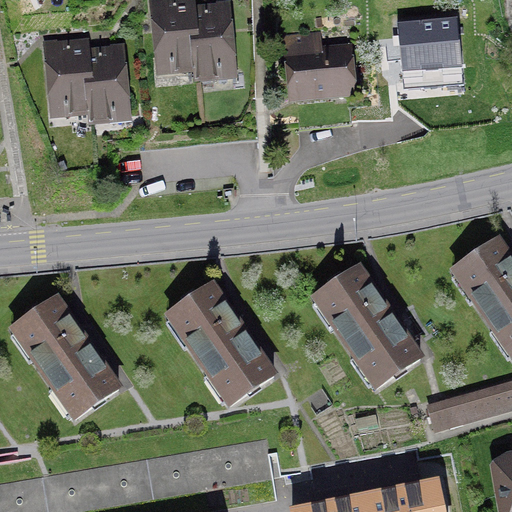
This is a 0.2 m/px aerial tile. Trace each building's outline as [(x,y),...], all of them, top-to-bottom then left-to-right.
[(176,69),(196,67),(191,10),(190,3),(152,7),(157,57),(167,57),(167,62),(176,69)] [(227,6),(191,10),(196,67),(197,78),(215,75),(223,67),(222,61),(233,60),(227,6)] [(396,19),(398,84),(465,82),(462,17),(396,19)] [(70,112),(90,111),(84,52),(84,43),(46,46),(52,100),(61,100),(61,105),(70,112)] [(343,45),(280,51),(285,101),(348,94),(343,45)] [(120,48),(84,52),(90,111),(91,120),(110,119),(117,110),(116,104),(124,103),(120,48)] [(147,114),(150,142),(259,130),(256,103),(147,114)] [(511,263),(498,243),(454,272),(511,358),(511,263)] [(365,276),(317,309),(371,392),(420,359),(365,276)] [(275,379),(213,289),(164,323),(227,413),(275,379)] [(120,395),(58,302),(8,336),(71,428),(120,395)] [(511,386),(428,412),(436,438),(511,414),(511,386)] [(221,481),(273,477),(270,443),(218,447),(221,481)] [(511,511),(511,464),(497,468),(506,511),(511,511)] [(431,511),(427,493),(361,506),(362,511),(431,511)]
